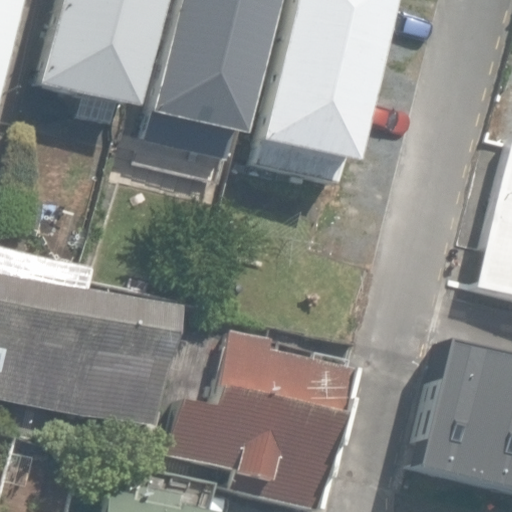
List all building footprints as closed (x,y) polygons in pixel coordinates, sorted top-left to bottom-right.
[(0,0),(0,51),(12,0),(0,0)] [(49,0),(26,88),(120,112),(149,0),(49,0)] [(138,137),(213,156),(217,138),(226,140),(261,0),(165,0),(136,117),(142,119),(138,137)] [(243,165),(325,186),(329,168),(335,170),(377,0),(280,0),(243,146),(247,147),(243,165)] [(467,290),(511,300),(511,142),(505,141),(467,290)] [(0,402),(137,432),(161,315),(72,296),(76,278),(0,262),(0,402)] [(256,511),(320,511),(356,348),(210,316),(196,380),(161,373),(140,469),(209,484),(206,501),(256,511)] [(511,364),(433,344),(401,470),(511,497),(511,364)] [(178,511),(160,507),(161,500),(121,489),(119,497),(95,491),(89,511),(178,511)]
